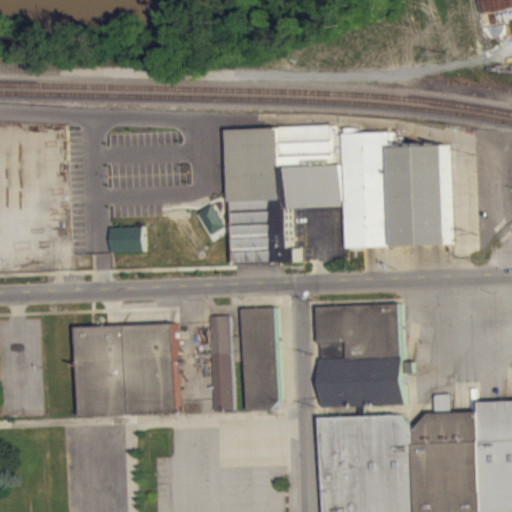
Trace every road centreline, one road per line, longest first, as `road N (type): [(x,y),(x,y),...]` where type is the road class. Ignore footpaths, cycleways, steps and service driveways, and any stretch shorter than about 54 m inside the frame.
road 1 (residential): [(0,291),(511,273)]
road 2 (residential): [(297,281),(306,511)]
